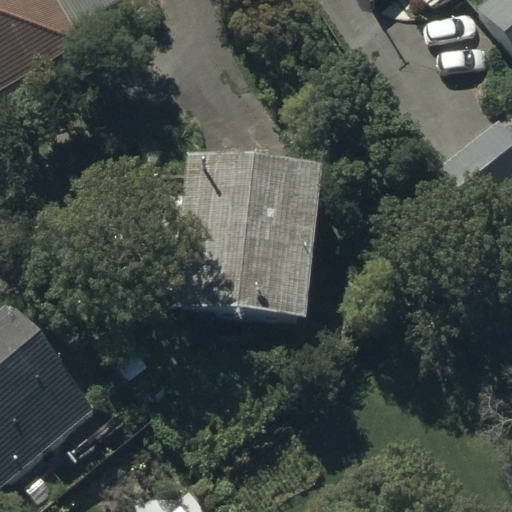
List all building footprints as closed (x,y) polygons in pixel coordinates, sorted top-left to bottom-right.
[(0,0),(0,104),(81,58),(72,42),(131,8),(126,0),(0,0)] [(511,0),(499,0),(474,21),(511,66),(511,0)] [(511,163),(493,138),(435,182),(478,238),(511,211),(511,163)] [(323,191),(187,176),(170,326),(306,341),(323,191)] [(9,318),(0,325),(0,495),(2,498),(94,423),(9,318)]
